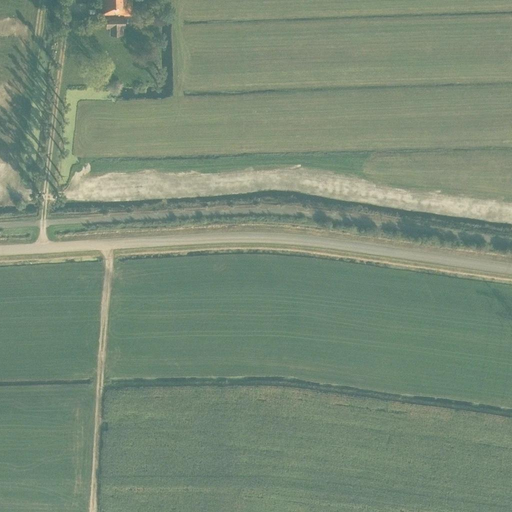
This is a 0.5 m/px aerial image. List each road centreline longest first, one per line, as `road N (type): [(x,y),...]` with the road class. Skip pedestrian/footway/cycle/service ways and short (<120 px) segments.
road 1 (unclassified): [(0,250),(263,238),(511,269)]
road 2 (track): [(42,247),(67,0)]
